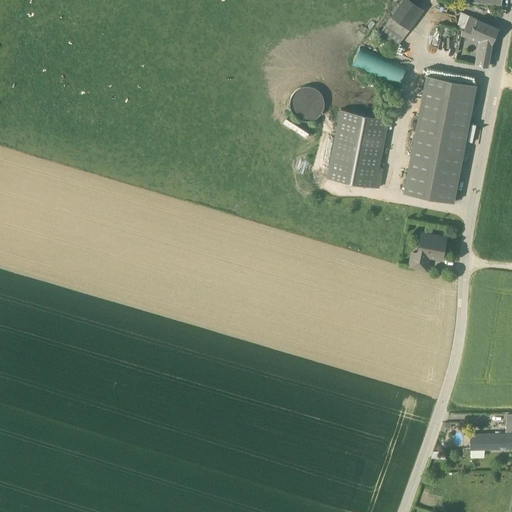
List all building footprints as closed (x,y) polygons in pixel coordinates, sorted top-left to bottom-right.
[(423,11),(407,0),(402,0),(379,33),(397,46),(423,11)] [(470,16),(460,12),(457,27),(464,30),(470,16)] [(481,40),(492,45),(499,28),(470,16),(464,30),(463,32),(481,40)] [(492,45),(481,40),(476,66),(488,67),(492,45)] [(399,83),(406,67),(384,58),(360,48),(353,64),(399,83)] [(476,84),(426,75),(404,193),(453,202),(476,84)] [(323,110),(324,103),(323,97),(319,91),(313,88),(307,86),(300,88),(295,91),(291,97),(290,104),(291,110),(295,116),(301,119),(307,120),(314,119),(319,115),(323,110)] [(388,118),(340,109),(327,178),(378,188),(382,168),(378,167),(388,118)] [(445,237),(424,233),(422,244),(420,243),(418,253),(418,254),(428,256),(441,258),(445,237)] [(413,252),(410,265),(425,268),(428,256),(418,254),(418,253),(413,252)] [(511,414),(507,414),(506,433),(470,434),(471,449),(511,448),(511,439),(511,414)] [(451,430),(451,422),(442,422),(442,430),(451,430)]
